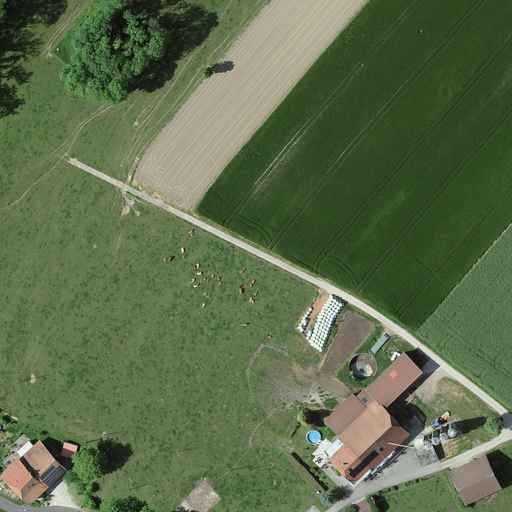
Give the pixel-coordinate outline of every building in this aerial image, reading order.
[(355,480),(409,429),(386,405),(366,385),(328,422),(346,441),(331,455),(355,480)] [(65,438),(61,450),(73,454),(77,442),(65,438)] [(65,466),(40,439),(4,473),(30,500),(65,466)] [(432,444),(416,451),(422,465),(438,458),(432,444)] [(488,450),(451,464),(465,500),(502,486),(488,450)] [(374,511),(367,499),(353,506),(356,511),(374,511)]
